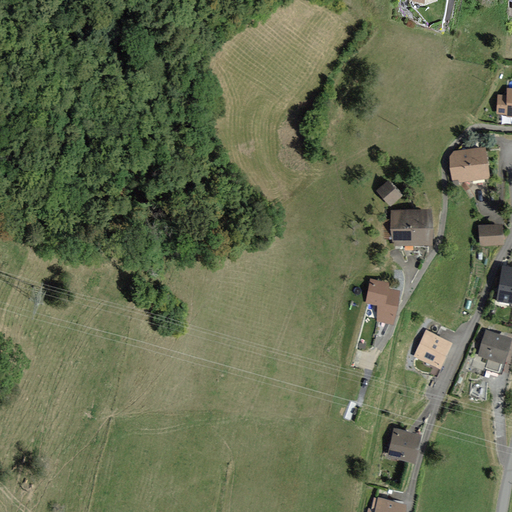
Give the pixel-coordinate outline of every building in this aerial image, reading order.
[(511,115),(511,89),(510,90),(510,96),(499,96),(498,113),(509,113),(509,115),(511,115)] [(488,176),(483,148),(453,153),(458,181),(488,176)] [(402,195),(388,180),(376,191),(391,206),(402,195)] [(430,242),(429,212),(395,213),(395,243),(430,242)] [(503,244),(502,224),(480,225),(481,246),(503,244)] [(511,302),(511,267),(504,267),(499,301),(511,302)] [(388,289),(389,283),(371,279),(367,303),(377,305),(377,321),(392,323),(399,291),(388,289)] [(453,342),(427,330),(414,356),(440,369),(453,342)] [(510,339),(487,332),(480,354),(503,361),(510,339)] [(420,435),(395,429),(389,456),(414,461),(420,435)] [(402,511),(404,505),(380,499),(377,511),(402,511)]
